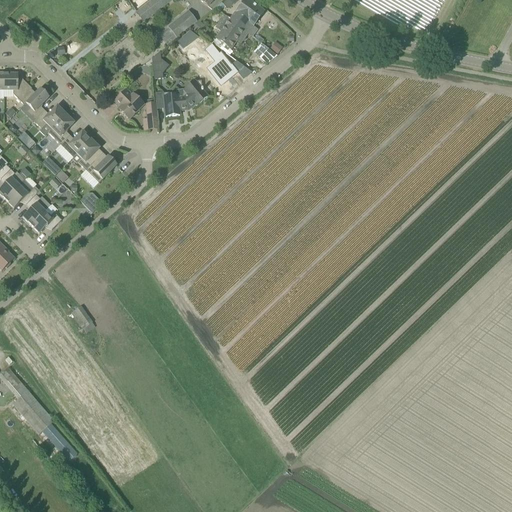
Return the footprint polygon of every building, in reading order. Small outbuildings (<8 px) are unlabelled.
[(122,0),(116,6),(123,13),(130,7),(123,0),(122,0)] [(153,0),(136,13),(136,14),(143,23),(170,2),(168,0),(153,0)] [(201,0),(200,3),(207,8),(213,0),(201,0)] [(227,11),(234,5),(230,0),(228,0),(222,5),(227,11)] [(263,13),(245,0),(230,21),(244,31),(249,25),(253,28),(263,13)] [(176,40),(196,24),(187,13),(167,29),(176,40)] [(244,31),(230,21),(216,40),(230,51),(239,38),(243,41),(248,34),(244,32),(244,31)] [(190,33),(177,43),(182,50),(197,38),(190,33)] [(276,55),(281,49),(274,43),(269,49),(276,55)] [(237,74),(243,68),(236,63),(235,63),(236,63),(232,66),(222,53),(220,55),(213,46),(206,51),(217,65),(209,72),(221,87),(237,74)] [(152,64),(151,60),(142,68),(153,73),(152,64)] [(25,105),(35,95),(31,91),(31,90),(21,80),(20,81),(17,81),(17,75),(3,75),(3,92),(4,92),(4,99),(13,99),(13,96),(24,107),(25,105)] [(207,98),(203,93),(202,90),(201,82),(188,84),(188,88),(183,92),(176,92),(177,97),(163,98),(165,118),(179,117),(179,112),(181,112),(186,108),(193,107),(195,106),(196,107),(207,98)] [(35,95),(25,105),(30,110),(27,113),(35,121),(44,112),(39,108),(48,99),(39,91),(35,95)] [(128,121),(129,121),(141,108),(137,104),(138,102),(132,96),(131,97),(126,91),(114,103),(122,111),(120,113),(128,121)] [(157,119),(155,105),(146,106),(147,110),(146,110),(147,120),(157,119)] [(51,130),(65,116),(57,108),(48,117),(44,112),(35,121),(33,123),(41,131),(46,126),(51,130)] [(60,147),(69,138),(65,134),(74,125),(65,116),(51,130),(47,134),(60,147)] [(76,156),(90,142),(82,133),(73,142),(69,138),(60,147),(73,160),(76,156)] [(30,152),(36,146),(24,134),(18,140),(30,152)] [(90,142),(76,156),(81,160),(77,164),(85,172),(94,163),(90,159),(99,150),(90,142)] [(0,178),(1,180),(10,171),(6,167),(8,165),(0,157),(0,178)] [(85,172),(98,185),(116,167),(107,158),(98,167),(94,163),(85,172)] [(52,163),(51,165),(47,160),(42,165),(55,178),(61,172),(52,163)] [(0,189),(0,196),(5,202),(25,182),(16,174),(15,176),(10,171),(1,180),(6,184),(0,189)] [(80,177),(92,189),(96,185),(84,172),(80,177)] [(27,205),(36,196),(39,193),(34,188),(33,190),(25,182),(5,202),(14,210),(22,201),(27,205)] [(22,219),(31,227),(44,213),(48,209),(44,205),(46,203),(41,199),(40,201),(36,196),(27,205),(31,210),(22,219)] [(92,215),(97,210),(89,201),(83,207),(92,215)] [(52,231),(61,222),(53,214),(49,218),(44,213),(31,227),(39,235),(48,226),(52,231)] [(5,250),(0,244),(0,271),(1,273),(4,270),(6,270),(10,266),(10,264),(14,260),(4,251),(5,250)] [(72,313),(85,334),(94,328),(81,307),(72,313)] [(77,456),(51,426),(54,423),(14,377),(7,370),(0,376),(0,380),(4,385),(18,401),(12,406),(38,437),(42,433),(68,463),(77,456)] [(45,391),(65,375),(61,371),(42,386),(45,391)] [(82,399),(86,396),(72,374),(68,377),(82,399)] [(131,413),(126,416),(137,438),(142,435),(131,413)] [(111,422),(127,441),(131,438),(116,419),(111,422)] [(96,465),(104,459),(90,438),(82,443),(96,465)] [(149,449),(133,459),(161,504),(177,494),(149,449)]
